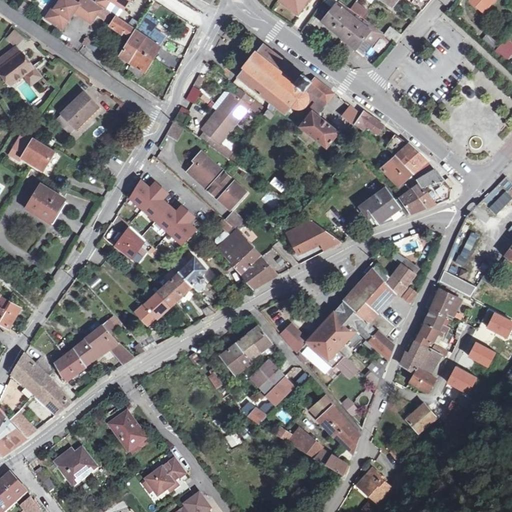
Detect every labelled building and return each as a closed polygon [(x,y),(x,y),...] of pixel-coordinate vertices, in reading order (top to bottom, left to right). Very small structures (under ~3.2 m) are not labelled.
[(36,7),(26,0),(23,0),(17,10),(28,18),(36,7)] [(54,6),(47,17),(63,28),(75,11),(91,22),(97,13),(102,6),(93,0),(80,0),(79,3),(74,0),(59,0),(55,7),(54,6)] [(97,0),(96,2),(106,8),(110,0),(111,0),(124,8),(129,0),(97,0)] [(279,0),(279,1),(285,5),(291,9),(295,3),(302,8),(307,0),(279,0)] [(430,0),(383,0),(393,7),(399,0),(408,0),(422,10),(430,0)] [(470,0),(484,12),(493,0),(470,0)] [(353,15),(354,13),(350,10),(338,1),(333,7),(321,21),(345,41),(361,22),(362,21),(360,19),(357,18),(355,17),(353,15)] [(356,2),(350,10),(354,13),(360,18),(366,10),(356,2)] [(110,11),(102,6),(97,13),(105,18),(110,11)] [(147,37),(138,30),(117,16),(110,24),(122,32),(123,30),(132,36),(120,55),(131,62),(139,50),(147,37)] [(363,23),(361,22),(345,41),(363,55),(371,46),(379,36),(381,38),(384,35),(365,21),(363,23)] [(147,37),(139,50),(152,57),(165,35),(154,28),(152,30),(142,24),(138,30),(147,37)] [(395,43),(402,35),(391,27),(384,35),(395,43)] [(16,46),(22,38),(13,30),(6,38),(16,46)] [(487,33),(482,39),(493,49),(498,43),(487,33)] [(86,50),(74,41),(70,47),(82,56),(86,50)] [(511,50),(503,42),(495,51),(505,61),(511,52),(511,50)] [(312,91),(312,81),(303,74),(302,74),(264,43),(258,52),(256,51),(243,67),(245,68),(238,76),(286,114),(293,106),(300,108),(305,106),(310,102),(312,91)] [(0,69),(11,84),(23,75),(33,67),(32,66),(16,46),(0,58),(0,69)] [(152,57),(139,50),(131,62),(142,69),(144,70),(152,57)] [(142,69),(131,62),(127,70),(138,77),(142,69)] [(33,65),(32,66),(33,67),(23,75),(27,79),(38,71),(33,65)] [(42,77),(38,71),(27,79),(31,86),(42,77)] [(336,94),(317,78),(313,84),(313,93),(328,104),(336,94)] [(218,110),(235,125),(256,100),(240,88),(235,95),(232,92),(218,110)] [(213,107),(218,110),(232,92),(227,89),(213,107)] [(61,113),(63,114),(75,127),(76,128),(99,107),(84,92),(61,113)] [(347,112),(357,120),(361,114),(352,106),(347,112)] [(135,118),(138,113),(131,108),(128,113),(135,118)] [(271,118),(274,115),(267,109),(264,113),(271,118)] [(184,123),(189,116),(179,110),(175,118),(184,123)] [(221,143),(235,125),(218,110),(203,129),(205,131),(200,138),(214,148),(219,142),(221,143)] [(363,111),(361,114),(357,120),(355,123),(362,129),(366,124),(378,132),(383,125),(363,111)] [(339,132),(317,114),(312,112),(301,126),(327,146),(339,132)] [(68,133),(75,127),(63,114),(56,120),(68,133)] [(166,134),(176,139),(184,126),(183,125),(174,119),(166,134)] [(17,127),(23,132),(29,135),(33,129),(20,122),(17,127)] [(34,138),(29,135),(23,132),(13,147),(14,148),(24,154),(34,138)] [(385,147),(395,156),(413,174),(427,160),(426,159),(418,152),(407,142),(395,134),(385,147)] [(55,151),(34,138),(24,154),(45,168),(55,151)] [(20,161),(24,154),(14,148),(10,154),(20,161)] [(188,171),(208,189),(224,172),(202,152),(193,161),(196,163),(188,171)] [(255,172),(259,165),(243,153),(239,159),(255,172)] [(398,186),(413,174),(395,156),(381,168),(398,186)] [(417,180),(419,182),(420,182),(423,186),(444,180),(435,170),(417,180)] [(246,192),(224,172),(208,189),(228,206),(236,199),(238,201),(246,192)] [(140,180),(130,197),(143,208),(162,187),(156,182),(150,188),(140,180)] [(444,180),(423,186),(435,203),(449,198),(450,188),(447,184),(444,180)] [(410,213),(435,203),(423,186),(420,182),(419,182),(411,189),(400,197),(410,213)] [(396,191),(400,197),(411,189),(405,184),(396,191)] [(27,208),(48,220),(56,207),(59,209),(65,199),(41,185),(27,208)] [(168,193),(162,187),(143,208),(156,220),(169,205),(162,199),(168,193)] [(377,225),(405,214),(386,187),(360,206),(368,217),(370,215),(377,225)] [(307,217),(327,193),(322,188),(301,211),(301,212),(307,217)] [(511,197),(506,191),(489,208),(495,215),(511,199),(511,197)] [(264,202),(273,206),(276,200),(268,195),(264,202)] [(177,212),(169,205),(156,220),(170,232),(188,211),(182,205),(177,212)] [(56,207),(48,220),(51,222),(59,209),(56,207)] [(194,216),(188,211),(170,232),(183,244),(198,229),(189,222),(194,216)] [(232,212),(225,219),(236,229),(248,225),(232,212)] [(224,219),(220,222),(227,229),(217,237),(216,241),(219,244),(236,229),(225,219),(224,219)] [(474,219),(470,225),(480,234),(485,228),(474,219)] [(311,220),(287,232),(294,246),(299,244),(302,251),(320,242),(324,251),(342,242),(311,220)] [(145,239),(130,226),(116,246),(131,258),(145,239)] [(218,245),(241,273),(260,257),(236,229),(219,244),(218,245)] [(474,252),(477,235),(469,233),(465,250),(474,252)] [(300,259),(321,251),(320,248),(298,256),(300,259)] [(175,266),(180,271),(190,261),(185,256),(175,266)] [(196,256),(190,261),(180,271),(193,285),(198,290),(203,285),(201,282),(205,278),(201,275),(207,269),(196,256)] [(265,267),(267,264),(260,257),(241,273),(254,288),(266,281),(263,278),(270,273),(265,267)] [(401,263),(415,274),(419,268),(405,258),(401,263)] [(376,328),(386,337),(395,327),(379,312),(397,292),(388,281),(391,277),(375,260),(364,271),(368,274),(344,300),(346,301),(376,328)] [(399,295),(415,274),(401,263),(391,277),(388,281),(397,292),(399,295)] [(277,275),(267,264),(265,267),(270,273),(263,278),(266,281),(277,275)] [(471,298),(477,288),(443,269),(438,281),(471,298)] [(178,274),(163,287),(176,300),(193,285),(180,271),(178,274)] [(163,287),(160,289),(174,303),(176,300),(163,287)] [(409,303),(417,294),(410,288),(402,298),(409,303)] [(160,289),(159,291),(158,292),(171,305),(174,303),(160,289)] [(402,366),(415,373),(418,369),(428,375),(441,355),(444,357),(448,350),(436,344),(431,350),(427,347),(431,340),(434,340),(447,313),(455,317),(462,301),(441,290),(416,341),(414,339),(407,354),(402,366)] [(158,292),(156,293),(137,311),(148,324),(157,316),(158,317),(171,305),(158,292)] [(0,295),(0,319),(10,301),(0,295)] [(21,307),(10,301),(0,319),(0,321),(9,326),(21,307)] [(327,342),(336,350),(358,327),(368,336),(391,357),(395,345),(386,337),(376,328),(346,301),(336,312),(335,311),(324,324),(318,329),(330,339),(327,342)] [(205,307),(210,315),(215,312),(210,304),(205,307)] [(390,306),(384,313),(398,324),(411,309),(405,305),(399,313),(390,306)] [(117,317),(111,322),(116,328),(117,329),(124,325),(117,317)] [(112,331),(116,328),(111,322),(110,321),(106,324),(112,331)] [(113,332),(112,331),(106,324),(105,323),(86,339),(93,346),(110,334),(113,332)] [(249,360),(272,344),(258,327),(219,354),(235,375),(251,363),(249,360)] [(330,339),(318,329),(307,341),(350,377),(356,369),(336,350),(327,342),(330,339)] [(139,342),(140,343),(147,338),(144,332),(135,337),(139,342)] [(296,353),(307,341),(298,333),(288,344),(296,353)] [(354,348),(363,339),(358,333),(349,342),(354,348)] [(93,346),(80,356),(86,365),(110,349),(118,343),(110,334),(93,346)] [(147,338),(140,343),(147,351),(156,346),(150,337),(147,338)] [(437,342),(449,349),(452,344),(440,337),(437,342)] [(80,356),(93,346),(86,339),(75,348),(80,356)] [(147,351),(140,343),(139,342),(135,346),(141,354),(147,351)] [(133,359),(118,343),(110,349),(124,365),(133,359)] [(86,365),(80,356),(75,348),(65,355),(62,351),(54,357),(57,361),(56,362),(64,376),(61,378),(63,382),(86,365)] [(13,373),(36,393),(52,378),(50,376),(46,372),(35,362),(25,353),(13,373)] [(42,357),(35,362),(46,372),(52,367),(42,357)] [(250,368),(244,373),(250,378),(251,377),(267,393),(265,395),(272,402),(270,403),(266,404),(260,410),(249,401),(240,408),(246,416),(259,424),(284,397),(296,387),(299,390),(311,378),(306,372),(294,384),(269,360),(255,373),(250,368)] [(383,363),(381,367),(372,361),(367,367),(379,378),(381,379),(388,364),(383,363)] [(418,369),(415,373),(411,381),(428,391),(429,389),(435,379),(428,375),(418,369)] [(214,371),(209,375),(218,388),(224,384),(214,371)] [(50,376),(52,378),(56,383),(59,380),(53,373),(50,376)] [(56,383),(52,378),(36,393),(57,413),(72,401),(60,388),(56,383)] [(337,400),(342,396),(335,387),(329,391),(337,400)] [(311,408),(319,416),(332,404),(333,403),(326,395),(311,408)] [(458,395),(449,414),(454,417),(447,431),(457,436),(470,409),(474,404),(458,395)] [(351,418),(359,411),(349,397),(340,403),(351,418)] [(360,436),(332,404),(319,416),(342,441),(353,453),(358,442),(357,440),(360,436)] [(440,421),(425,404),(407,420),(422,437),(440,421)] [(108,419),(113,427),(130,415),(124,407),(108,419)] [(284,408),(276,414),(284,426),(292,420),(284,408)] [(0,450),(4,454),(27,437),(9,419),(0,409),(0,450)] [(19,410),(9,419),(27,437),(37,429),(19,410)] [(139,428),(130,415),(113,427),(130,450),(145,440),(137,429),(139,428)] [(327,464),(341,473),(346,463),(333,455),(331,456),(299,429),(294,436),(280,427),(274,433),(327,464)] [(226,437),(232,448),(243,443),(237,431),(226,437)] [(57,460),(60,464),(84,447),(81,442),(65,454),(57,460)] [(97,465),(84,447),(60,464),(73,482),(97,465)] [(177,460),(149,481),(150,482),(156,490),(160,497),(170,490),(177,485),(175,484),(177,482),(188,475),(177,460)] [(37,471),(51,491),(57,488),(42,467),(37,471)] [(385,507),(402,490),(394,482),(389,488),(380,478),(382,477),(373,468),(362,480),(362,491),(367,496),(371,492),(379,501),(385,507)] [(404,472),(394,482),(402,490),(412,480),(404,472)] [(0,511),(7,511),(29,494),(12,475),(0,485),(0,511)] [(146,485),(152,493),(156,490),(150,482),(146,485)] [(175,484),(177,485),(170,490),(172,492),(180,486),(177,482),(175,484)] [(371,492),(367,496),(362,501),(370,510),(379,501),(371,492)] [(209,511),(213,510),(202,495),(187,506),(188,507),(181,511),(209,511)] [(42,511),(32,498),(23,506),(27,511),(26,511),(42,511)]
